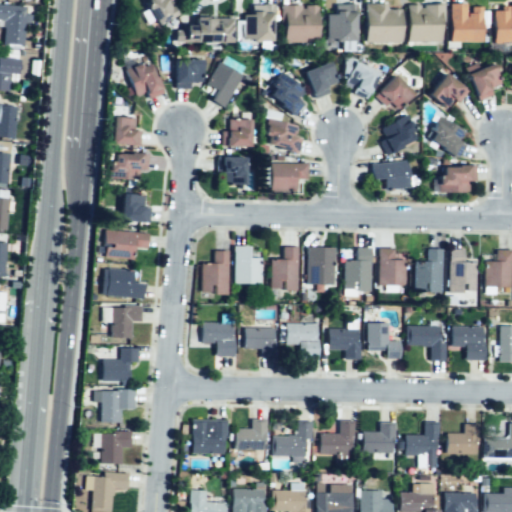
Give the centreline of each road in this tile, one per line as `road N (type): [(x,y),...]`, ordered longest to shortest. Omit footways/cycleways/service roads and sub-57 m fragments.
road 1 (residential): [(157,511),(183,128)]
road 2 (secondary): [(48,511),(82,144)]
road 3 (residential): [(511,388),(167,384)]
road 4 (residential): [(511,216),(180,212)]
road 5 (secondary): [(62,0),(43,225)]
road 6 (secondary): [(37,302),(19,511)]
road 7 (secondary): [(82,144),(96,0)]
